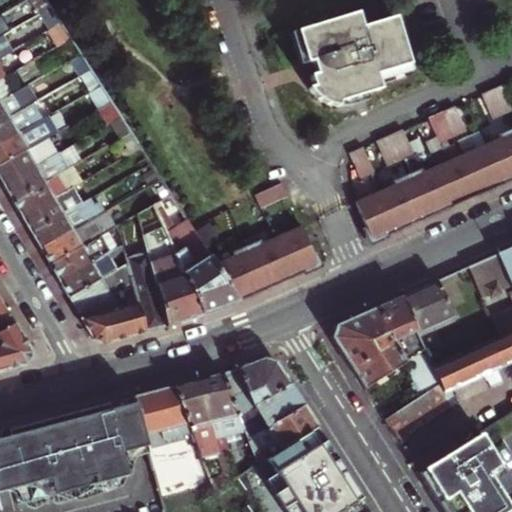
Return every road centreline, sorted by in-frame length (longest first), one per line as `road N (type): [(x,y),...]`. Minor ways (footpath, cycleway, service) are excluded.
road 1 (residential): [(511,62),(335,142),(314,175)]
road 2 (residential): [(285,317),(404,511)]
road 3 (tertiary): [(77,379),(285,317)]
road 4 (residential): [(221,0),(268,135),(283,156),(314,175)]
road 5 (tertiary): [(364,279),(511,214)]
road 6 (tertiary): [(77,379),(0,239)]
